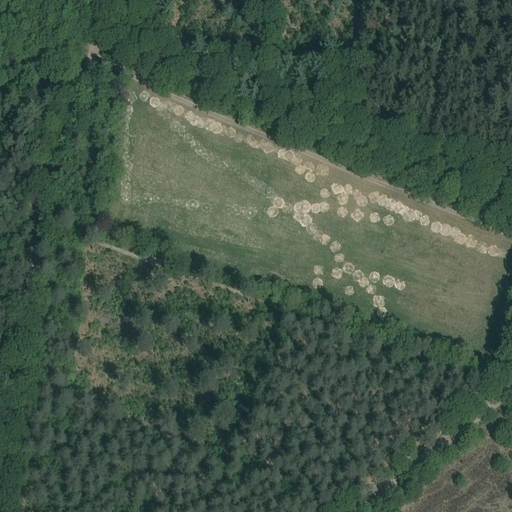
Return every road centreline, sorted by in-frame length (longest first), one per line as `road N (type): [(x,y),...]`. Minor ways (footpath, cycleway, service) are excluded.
road 1 (track): [(511,381),(445,379),(272,316),(37,212)]
road 2 (track): [(95,0),(87,60),(39,201),(0,482)]
road 3 (track): [(272,316),(226,447),(6,410)]
road 4 (track): [(511,388),(354,511)]
